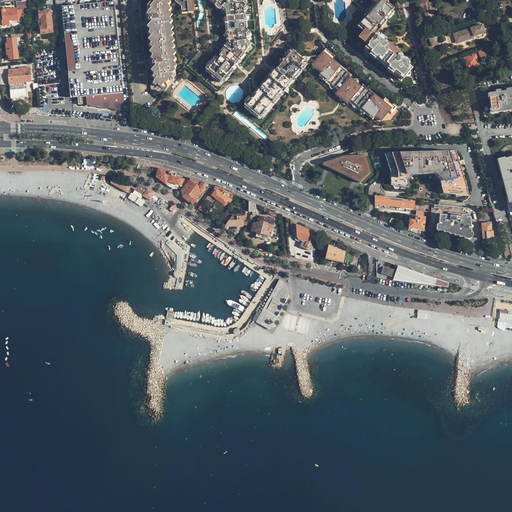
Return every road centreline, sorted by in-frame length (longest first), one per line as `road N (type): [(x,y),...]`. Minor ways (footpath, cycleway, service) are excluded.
road 1 (primary): [(0,144),(176,159),(480,277)]
road 2 (primary): [(291,193),(159,144),(0,129)]
road 3 (residential): [(141,181),(262,263),(373,285)]
road 4 (primary): [(484,266),(291,193)]
road 5 (residential): [(291,193),(304,155),(358,136),(416,129)]
road 6 (residential): [(416,111),(321,29),(318,0)]
